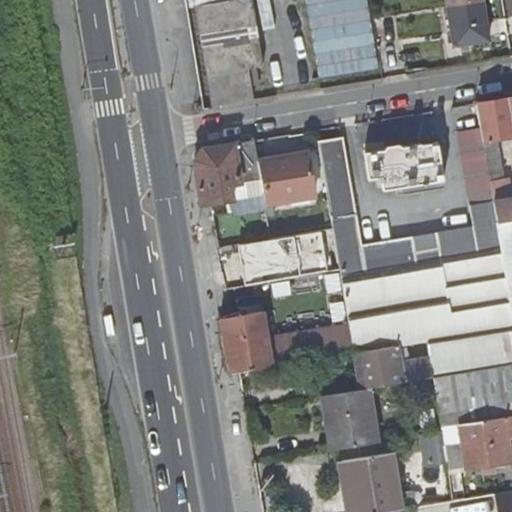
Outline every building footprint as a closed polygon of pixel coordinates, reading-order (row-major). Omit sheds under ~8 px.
[(210,104),(218,102),(201,0),(197,0),(193,1),(201,48),(210,104)] [(201,0),(218,102),(261,96),(255,64),(273,61),(262,0),(201,0)] [(489,40),(483,0),(463,0),(446,3),(453,45),(489,40)] [(511,93),(476,100),(480,124),(493,196),(496,220),(511,217),(511,93)] [(493,196),(480,124),(456,128),(468,201),(478,199),(493,196)] [(434,131),(362,142),(367,170),(379,168),(381,181),(441,172),(434,131)] [(332,225),(337,254),(338,263),(339,271),(365,267),(360,240),(343,133),(317,137),(332,225)] [(231,174),(259,170),(257,157),(253,136),(202,144),(194,155),(201,197),(210,196),(233,192),(231,174)] [(257,157),(259,170),(264,201),(316,193),(309,149),(257,157)] [(441,255),(500,245),(496,220),(493,196),(478,199),(481,220),(436,228),(441,255)] [(511,217),(496,220),(500,245),(508,297),(511,296),(511,217)] [(441,255),(436,228),(360,240),(365,267),(441,255)] [(348,321),(352,347),(357,347),(397,340),(425,336),(427,352),(431,372),(504,361),(511,359),(511,318),(508,297),(500,245),(441,255),(365,267),(339,271),(348,321)] [(238,365),(272,360),(305,355),(299,327),(266,331),(261,305),(229,309),(220,311),(229,366),(238,365)] [(352,347),(348,321),(299,327),(305,355),(352,347)] [(362,384),(367,383),(372,382),(431,372),(427,352),(400,357),(397,340),(357,347),(362,384)] [(510,397),(504,361),(431,372),(436,409),(510,397)] [(375,438),(367,383),(362,384),(320,390),(323,405),(341,403),(339,394),(355,392),(359,422),(330,426),(333,445),(375,438)] [(355,392),(339,394),(341,403),(323,405),(324,415),(329,415),(330,426),(359,422),(355,392)] [(446,466),(507,456),(504,433),(511,432),(511,411),(457,420),(460,441),(452,443),(454,454),(444,455),(446,466)] [(351,511),(353,511),(401,504),(392,447),(342,455),(351,511)] [(337,456),(345,511),(351,511),(342,455),(337,456)] [(511,511),(511,487),(496,490),(499,511),(511,511)]
